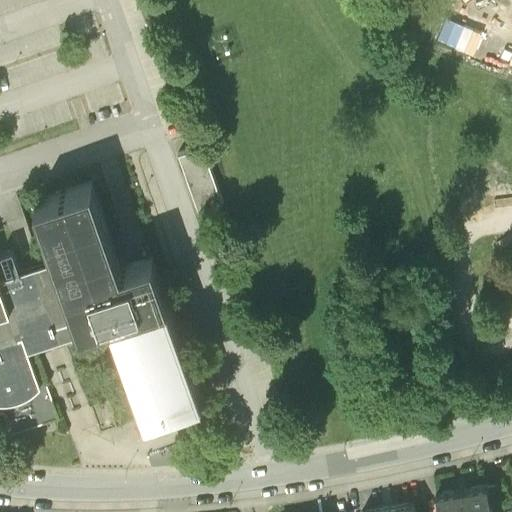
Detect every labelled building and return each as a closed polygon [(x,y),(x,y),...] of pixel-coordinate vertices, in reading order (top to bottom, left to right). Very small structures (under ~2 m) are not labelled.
[(150,0),(137,0),(145,22),(149,20),(157,18),(150,0)] [(203,145),(177,153),(198,210),(222,201),(203,145)] [(0,415),(3,414),(10,436),(18,433),(51,422),(58,419),(53,404),(48,391),(43,376),(33,349),(37,347),(40,346),(41,350),(45,348),(50,347),(49,343),(53,342),(55,345),(60,343),(64,342),(63,338),(72,335),(75,334),(79,333),(80,333),(82,332),(99,326),(110,322),(144,422),(174,411),(201,402),(166,303),(151,258),(125,267),(123,268),(120,268),(116,256),(113,248),(111,241),(91,184),(34,203),(45,234),(53,259),(42,263),(19,271),(4,276),(0,277),(0,415)] [(501,511),(497,490),(487,492),(490,511),(501,511)] [(460,497),(435,501),(437,511),(490,511),(487,492),(460,497)]
